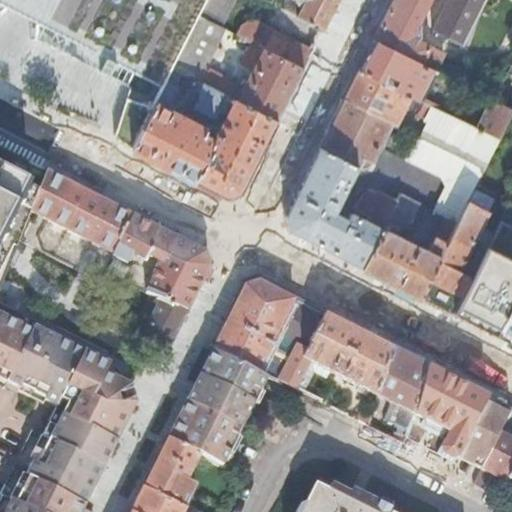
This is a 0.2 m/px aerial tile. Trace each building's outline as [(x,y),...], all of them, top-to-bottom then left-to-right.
[(0,0),(0,17),(9,12),(38,29),(37,44),(104,79),(126,90),(130,92),(116,143),(130,150),(170,68),(206,0),(0,0)] [(207,0),(198,18),(218,29),(234,0),(286,0),(282,10),(298,17),(297,19),(323,32),(338,0),(207,0)] [(511,0),(393,0),(379,28),(372,43),(433,73),(444,53),(417,40),(419,36),(420,26),(417,24),(429,0),(446,0),(431,31),(442,36),(441,37),(460,46),(483,0),(511,0)] [(198,83),(276,124),(291,95),(303,72),(262,52),(244,88),(206,68),(221,30),(218,29),(198,18),(170,68),(188,78),(198,83)] [(262,52),(303,72),(312,52),(254,24),(240,26),(235,37),(262,52)] [(368,51),(358,70),(420,103),(435,74),(433,73),(372,43),(368,51)] [(170,68),(130,150),(227,200),(241,194),(263,151),(276,124),(198,83),(190,99),(198,103),(198,112),(222,125),(219,131),(174,107),(173,108),(188,78),(170,68)] [(347,93),(342,101),(391,126),(398,130),(410,107),(420,112),(422,106),(419,104),(420,103),(358,70),(347,93)] [(324,139),(361,158),(372,164),(391,126),(342,101),(324,139)] [(511,112),(490,101),(475,132),(497,143),(511,113),(511,112)] [(436,141),(486,166),(497,143),(475,132),(434,112),(428,123),(441,129),(436,141)] [(483,172),(406,133),(394,159),(435,179),(440,191),(430,211),(445,218),(456,224),(457,225),(467,205),(483,172)] [(361,158),(324,139),(309,168),(284,218),(287,231),(323,250),(362,270),(400,194),(372,180),(356,211),(367,217),(365,223),(348,215),(345,222),(333,215),(356,168),(358,168),(360,167),(361,166),(362,164),(362,163),(362,161),(362,160),(362,159),(361,158)] [(0,278),(17,243),(45,174),(16,159),(0,150),(0,278)] [(132,219),(45,174),(17,243),(77,273),(83,258),(95,265),(88,280),(100,285),(104,277),(102,276),(132,219)] [(400,194),(362,270),(388,283),(419,299),(456,224),(445,218),(436,237),(434,237),(426,254),(396,239),(401,229),(407,232),(420,205),(400,194)] [(456,224),(419,299),(453,316),(494,234),(479,227),(485,214),(467,205),(457,225),(456,224)] [(203,255),(132,219),(102,276),(104,277),(106,278),(117,283),(127,262),(140,268),(144,260),(158,267),(156,272),(151,283),(138,277),(132,289),(149,297),(185,313),(195,293),(208,268),(203,255)] [(494,234),(453,316),(472,326),(494,337),(511,300),(511,227),(500,221),(494,234)] [(77,273),(88,280),(95,265),(83,258),(77,273)] [(117,283),(132,289),(138,277),(151,283),(156,272),(140,268),(127,262),(117,283)] [(305,352),(323,317),(257,283),(243,287),(223,327),(211,351),(256,373),(271,345),(281,350),(288,361),(296,346),(305,352)] [(165,353),(185,313),(149,297),(139,316),(128,336),(165,353)] [(511,300),(494,337),(511,346),(511,300)] [(358,335),(323,317),(305,352),(296,346),(288,361),(284,368),(281,373),(276,383),(280,386),(281,384),(295,391),(309,364),(375,398),(389,351),(358,335)] [(28,336),(0,321),(0,385),(28,399),(30,397),(41,402),(39,405),(51,411),(36,441),(27,436),(0,491),(0,511),(79,511),(84,503),(101,468),(131,407),(124,388),(108,380),(103,377),(107,370),(104,368),(42,337),(31,331),(28,336)] [(221,470),(266,378),(256,373),(211,351),(187,400),(165,443),(194,457),(221,470)] [(396,355),(389,351),(375,398),(366,426),(379,433),(391,406),(400,410),(394,427),(396,429),(392,440),(402,445),(404,439),(411,416),(422,385),(423,381),(424,369),(396,355)] [(281,373),(284,368),(275,363),(272,368),(281,373)] [(456,385),(424,369),(423,381),(422,385),(411,416),(428,425),(426,430),(432,433),(435,428),(446,434),(435,455),(454,465),(456,460),(462,449),(486,401),(456,385)] [(497,407),(486,401),(462,449),(456,460),(471,467),(480,472),(509,413),(503,410),(501,408),(497,407)] [(480,472),(473,485),(474,486),(498,498),(504,486),(511,470),(511,414),(509,413),(480,472)] [(181,482),(194,457),(165,443),(145,483),(141,491),(180,510),(182,504),(181,503),(189,486),(181,482)] [(387,511),(360,498),(358,503),(347,497),(328,488),(325,495),(312,488),(300,511),(387,511)] [(178,511),(180,510),(141,491),(130,511),(178,511)] [(360,498),(349,493),(347,497),(358,503),(360,498)]
